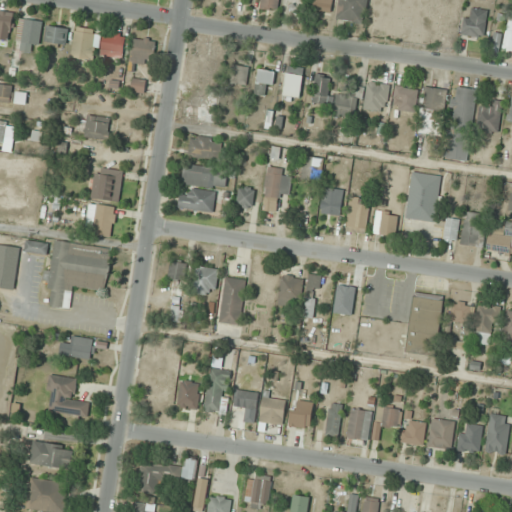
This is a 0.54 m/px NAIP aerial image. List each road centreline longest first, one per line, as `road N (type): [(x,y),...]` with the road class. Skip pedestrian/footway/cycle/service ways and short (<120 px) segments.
road 1 (residential): [(186,0),(108,511)]
road 2 (residential): [(511,71),(53,0)]
road 3 (residential): [(511,488),(121,431)]
road 4 (residential): [(511,281),(151,227)]
